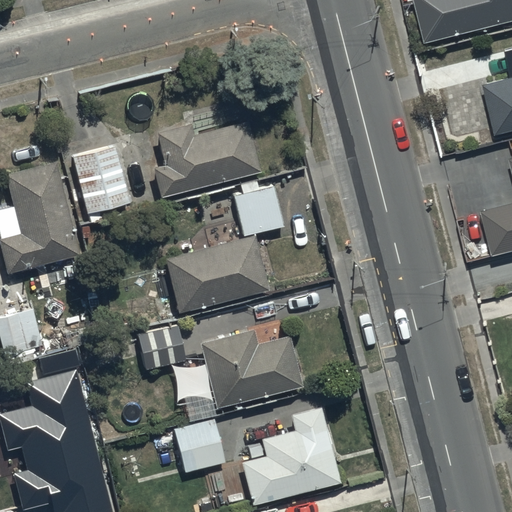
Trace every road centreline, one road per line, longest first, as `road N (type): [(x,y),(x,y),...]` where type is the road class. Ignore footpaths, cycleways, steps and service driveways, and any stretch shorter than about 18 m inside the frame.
road 1 (tertiary): [(331,0),(461,511)]
road 2 (residential): [(0,56),(217,0)]
